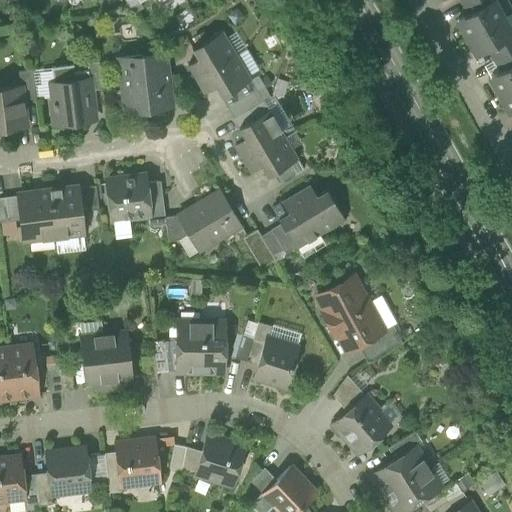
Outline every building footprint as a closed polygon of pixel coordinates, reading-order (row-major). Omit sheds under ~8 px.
[(124,0),(130,8),(140,2),(138,0),(124,0)] [(457,20),(467,37),(503,17),(494,1),(493,0),(491,0),(470,12),(469,13),(457,20)] [(472,7),(467,0),(464,0),(462,1),(469,13),(470,12),(472,7)] [(496,0),(467,0),(472,7),(470,12),(491,0),(493,0),(494,1),(496,0)] [(511,32),(503,17),(467,37),(477,55),(489,48),(490,47),(511,34),(511,32)] [(220,83),(226,93),(250,79),(245,70),(236,54),(227,39),(227,40),(225,37),(221,31),(197,45),(203,55),(198,58),(188,65),(196,78),(204,92),(215,86),(220,83)] [(227,39),(236,54),(246,48),(236,31),(225,37),(227,40),(227,39)] [(496,49),(500,57),(511,49),(511,31),(511,32),(511,34),(490,47),(496,49)] [(192,48),(198,58),(203,55),(197,45),(192,48)] [(489,48),(495,59),(500,57),(496,49),(490,47),(489,48)] [(262,72),(246,48),(236,54),(245,70),(250,79),(258,74),(262,72)] [(511,49),(500,57),(504,64),(503,70),(511,64),(511,49)] [(155,54),(159,86),(171,85),(167,53),(155,54)] [(123,80),(127,110),(161,106),(159,86),(155,54),(141,56),(137,60),(121,62),(118,67),(119,76),(123,80)] [(504,64),(500,57),(495,59),(502,71),(503,70),(504,64)] [(89,79),(91,90),(103,88),(100,60),(87,61),(88,70),(89,79)] [(74,64),(51,67),(53,83),(89,79),(88,70),(75,71),(74,64)] [(490,78),(500,95),(511,87),(511,64),(503,70),(502,71),(490,78)] [(51,67),(32,69),(36,99),(51,97),(50,83),(53,83),(51,67)] [(20,84),(22,100),(36,99),(32,69),(18,71),(20,84)] [(221,96),(227,107),(256,90),(264,85),(258,74),(250,79),(226,93),(221,96)] [(51,97),(55,123),(94,118),(91,90),(89,79),(53,83),(50,83),(51,97)] [(215,86),(221,96),(226,93),(220,83),(215,86)] [(0,86),(0,129),(26,127),(22,100),(20,84),(0,86)] [(159,86),(161,106),(173,104),(171,85),(159,86)] [(256,90),(262,100),(270,94),(264,85),(256,90)] [(511,87),(500,95),(509,112),(511,110),(511,87)] [(262,100),(256,90),(227,107),(233,117),(262,100)] [(268,110),(269,111),(279,104),(273,95),(263,101),(268,110)] [(262,100),(233,117),(239,127),(244,124),(268,110),(263,101),(262,100)] [(293,127),(279,104),(269,111),(273,119),(274,118),(283,134),(293,127)] [(234,144),(242,158),(283,134),(274,118),(273,119),(269,111),(268,110),(244,124),(250,135),(245,138),(234,144)] [(239,127),(245,138),(250,135),(244,124),(239,127)] [(245,138),(239,127),(228,133),(234,144),(245,138)] [(285,137),(292,149),(302,143),(295,131),(285,137)] [(285,137),(283,134),(242,158),(251,171),(261,165),(267,162),(273,172),(294,160),(297,158),(291,149),(292,149),(285,137)] [(272,173),(278,183),(303,168),(297,158),(294,160),(273,172),(272,173)] [(268,175),(272,173),(273,172),(267,162),(261,165),(268,175)] [(107,179),(112,219),(114,219),(114,215),(127,214),(128,217),(148,215),(149,214),(145,183),(144,175),(107,179)] [(149,226),(166,224),(165,217),(162,196),(160,181),(145,183),(149,214),(148,215),(149,226)] [(77,185),(49,188),(55,236),(83,233),(80,211),(77,187),(77,185)] [(77,187),(80,211),(99,209),(96,185),(77,187)] [(310,185),(296,193),(320,233),(344,218),(330,195),(320,201),(316,196),(310,185)] [(27,240),(55,236),(49,188),(21,192),(27,240)] [(327,189),(316,196),(320,201),(330,195),(327,189)] [(188,234),(198,250),(200,249),(198,247),(218,235),(219,238),(241,225),(220,190),(177,215),(188,234)] [(296,247),(320,233),(296,193),(272,207),(278,218),(281,222),(296,247)] [(18,195),(0,197),(0,222),(21,219),(18,195)] [(177,215),(165,217),(166,224),(168,241),(179,239),(188,234),(177,215)] [(271,228),(271,229),(283,250),(285,253),(296,247),(281,222),(271,228)] [(275,259),(273,255),(261,235),(257,228),(244,236),(263,267),(275,259)] [(271,229),(261,235),(273,255),(283,250),(271,229)] [(338,332),(347,350),(357,344),(382,330),(378,332),(373,321),(376,319),(352,274),(317,293),(326,310),(322,312),(334,334),(338,332)] [(382,330),(376,319),(373,321),(378,332),(382,330)] [(176,371),(200,371),(200,321),(176,320),(176,371)] [(224,321),(200,321),(200,371),(224,371),(224,321)] [(357,344),(367,362),(402,342),(392,324),(382,330),(357,344)] [(127,331),(103,334),(110,390),(122,389),(121,380),(124,377),(132,376),(127,331)] [(98,392),(110,390),(103,334),(79,337),(85,382),(93,381),(97,383),(98,392)] [(234,357),(245,360),(252,338),(241,335),(234,357)] [(253,376),(286,386),(298,347),(265,337),(264,342),(257,364),(253,376)] [(264,342),(252,338),(245,360),(257,364),(264,342)] [(32,344),(8,347),(14,397),(38,394),(32,344)] [(153,347),(154,352),(156,372),(169,371),(166,346),(153,347)] [(0,398),(14,397),(8,347),(0,348),(0,398)] [(157,378),(156,372),(154,352),(142,354),(145,379),(157,378)] [(45,358),(46,364),(58,363),(58,356),(45,358)] [(49,392),(62,391),(59,365),(58,363),(46,364),(49,392)] [(72,363),(59,365),(62,391),(75,389),(72,363)] [(332,394),(346,410),(364,394),(347,374),(332,394)] [(333,422),(359,452),(388,427),(377,415),(380,413),(364,394),(346,410),(333,422)] [(390,425),(380,413),(377,415),(388,427),(390,425)] [(388,447),(394,458),(414,445),(421,440),(415,430),(388,447)] [(209,478),(232,485),(245,445),(206,433),(201,450),(194,473),(195,473),(196,470),(211,474),(209,478)] [(155,438),(155,445),(174,443),(173,435),(155,438)] [(116,451),(120,484),(121,484),(120,480),(135,478),(136,482),(160,480),(155,445),(155,438),(115,443),(116,451)] [(169,467),(181,469),(186,445),(174,443),(169,467)] [(88,470),(106,468),(104,452),(103,444),(85,446),(88,470)] [(201,450),(186,445),(181,469),(194,473),(201,450)] [(372,472),(385,492),(427,465),(414,445),(394,458),(372,472)] [(48,471),(50,493),(51,493),(51,489),(65,487),(66,491),(90,488),(88,470),(85,446),(45,451),(48,471)] [(116,451),(104,452),(106,468),(109,492),(122,490),(121,484),(120,484),(116,451)] [(0,500),(23,498),(25,498),(22,475),(19,455),(0,456),(0,500)] [(264,511),(273,505),(279,511),(293,511),(315,491),(290,465),(273,481),(263,491),(262,492),(252,502),(261,511),(264,511)] [(398,511),(440,486),(427,465),(385,492),(397,511),(398,511)] [(196,470),(195,473),(209,478),(211,474),(196,470)] [(252,480),(263,491),(273,481),(263,470),(252,480)] [(36,473),(40,505),(52,503),(51,493),(50,493),(48,471),(36,473)] [(23,498),(25,510),(40,509),(40,505),(36,473),(22,475),(25,498),(23,498)] [(462,491),(449,499),(442,489),(422,502),(429,511),(437,507),(440,511),(450,511),(468,501),(462,491)] [(475,511),(468,501),(450,511),(475,511)]
